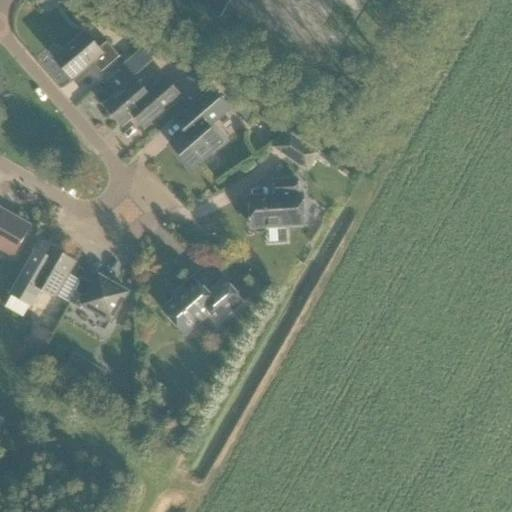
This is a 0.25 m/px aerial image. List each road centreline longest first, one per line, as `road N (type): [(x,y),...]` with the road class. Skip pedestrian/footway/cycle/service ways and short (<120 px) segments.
road 1 (residential): [(115,166),(0,32)]
road 2 (residential): [(115,166),(158,214),(119,246),(76,205)]
